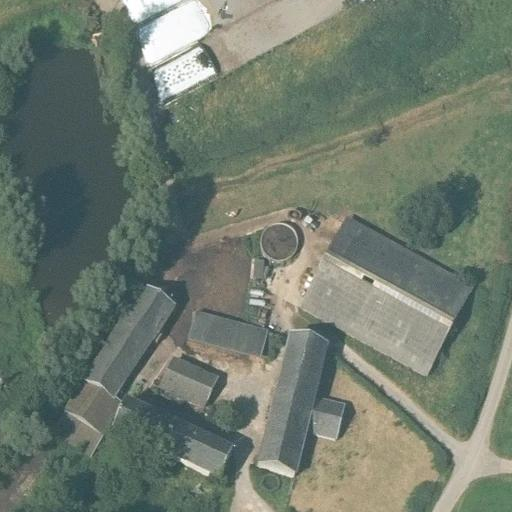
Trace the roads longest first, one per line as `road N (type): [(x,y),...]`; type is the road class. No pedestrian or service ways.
road 1 (track): [(104,0),(128,48),(177,243),(185,297),(174,341),(187,357),(235,375),(265,399)]
road 2 (track): [(298,273),(284,300),(291,321),(354,356),(470,464),(511,468)]
road 3 (track): [(257,511),(241,457),(291,321)]
road 4 (unclassified): [(441,511),(470,464),(511,331)]
